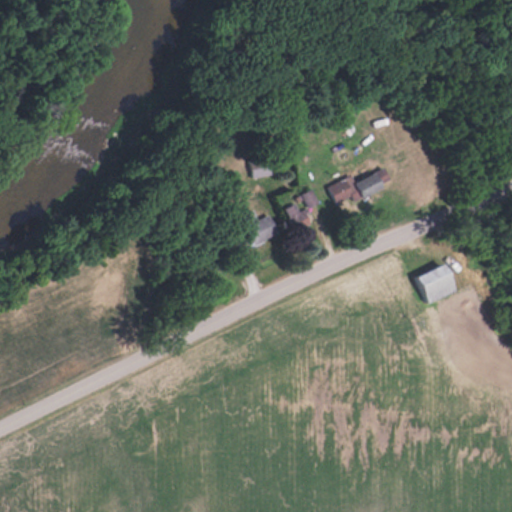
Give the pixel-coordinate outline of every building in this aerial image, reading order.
[(390,182),(384,167),(352,181),(350,174),(332,182),(341,203),(390,182)] [(302,194),(307,206),(315,203),(311,190),(302,194)] [(295,232),(310,223),(297,201),(282,209),(295,232)] [(251,244),(277,233),(268,213),(257,218),(253,209),(238,215),(251,244)] [(414,274),(424,301),(455,290),(445,263),(414,274)]
